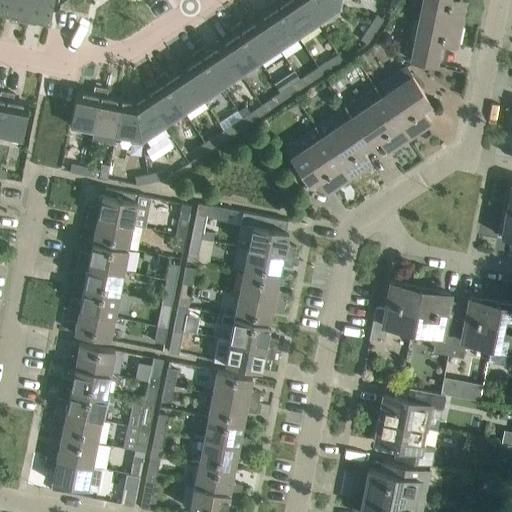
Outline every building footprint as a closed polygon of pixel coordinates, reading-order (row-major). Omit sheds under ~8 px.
[(25,18),(27,0),(4,0),(1,13),(25,18)] [(53,0),(27,0),(25,18),(49,23),(53,0)] [(297,35),(274,0),(271,0),(268,2),(272,9),(259,18),(278,47),(297,35)] [(316,22),(301,0),(286,0),(284,2),(282,0),(274,0),(297,35),(316,22)] [(336,5),(328,0),(301,0),(316,22),(335,9),(336,5)] [(423,0),(420,15),(461,24),(466,1),(461,0),(423,0)] [(377,14),(369,26),(376,30),(383,19),(377,14)] [(457,46),(461,24),(420,15),(414,43),(409,42),(406,57),(445,65),(445,64),(436,62),(440,43),(457,46)] [(278,47),(259,18),(246,27),(241,20),(235,24),(259,60),(278,47)] [(259,60),(235,24),(230,28),(234,35),(221,44),(240,73),(259,60)] [(367,43),(376,30),(369,26),(360,39),(367,43)] [(240,73),(221,44),(208,53),(203,46),(197,50),(221,85),(240,73)] [(221,85),(197,50),(192,53),(196,60),(183,69),(202,98),(221,85)] [(331,58),(319,66),(323,73),(335,65),(331,58)] [(311,81),(323,73),(319,66),(306,75),(311,81)] [(435,110),(406,66),(376,87),(409,137),(430,122),(416,101),(424,96),(434,110),(435,110)] [(202,98),(183,69),(170,78),(165,71),(159,75),(183,111),(202,98)] [(183,111),(159,75),(154,79),(158,85),(145,95),(164,123),(183,111)] [(293,84),(281,92),(285,99),(297,90),(293,84)] [(93,129),(101,87),(94,85),(93,93),(77,90),(70,124),(93,129)] [(115,133),(122,99),(106,96),(108,88),(101,87),(93,129),(115,133)] [(388,151),(409,137),(376,87),(346,107),(365,135),(373,129),(388,151)] [(14,93),(7,91),(0,128),(0,133),(2,134),(22,138),(29,104),(12,101),(14,93)] [(273,107),(285,99),(281,92),(268,100),(273,107)] [(164,123),(145,95),(148,100),(136,108),(142,139),(164,123)] [(142,139),(136,108),(121,105),(122,99),(115,133),(142,139)] [(240,112),(243,117),(247,124),(259,115),(255,109),(251,111),(248,107),(240,112)] [(356,141),(365,135),(346,107),(316,127),(349,177),(371,163),(356,141)] [(247,124),(243,117),(231,125),(235,132),(247,124)] [(349,177),(316,127),(302,136),(285,147),(315,190),(316,190),(306,175),(314,169),(328,191),(349,177)] [(217,134),(205,142),(209,149),(221,141),(217,134)] [(197,157),(209,149),(205,142),(193,151),(197,157)] [(84,174),(86,166),(71,163),(70,171),(84,174)] [(100,168),(86,166),(84,174),(98,176),(100,168)] [(163,171),(149,173),(151,181),(165,178),(163,171)] [(151,181),(149,173),(135,176),(136,184),(151,181)] [(133,224),(138,194),(105,187),(104,194),(102,193),(99,207),(89,204),(86,215),(133,224)] [(198,202),(196,214),(207,216),(209,205),(198,202)] [(209,205),(207,216),(225,220),(237,212),(238,210),(209,205)] [(511,210),(506,209),(501,236),(511,238),(511,210)] [(286,230),(288,220),(243,211),(241,222),(253,225),(248,246),(294,256),(296,245),(285,243),(288,230),(286,230)] [(203,238),(207,216),(196,214),(191,236),(201,238),(203,238)] [(128,247),(133,224),(86,215),(85,225),(95,227),(93,240),(128,247)] [(179,217),(176,233),(186,235),(189,219),(179,217)] [(182,251),(186,235),(176,233),(172,249),(182,251)] [(198,254),(201,238),(191,236),(188,252),(198,254)] [(123,270),(128,247),(93,240),(90,253),(79,251),(77,261),(123,270)] [(292,266),(294,256),(248,246),(244,270),(279,277),(282,264),(292,266)] [(119,293),(123,270),(77,261),(75,271),(86,273),(84,286),(119,293)] [(170,263),(167,279),(176,281),(180,265),(170,263)] [(185,266),(182,282),(192,284),(195,268),(185,266)] [(277,289),(279,277),(244,270),(239,293),(285,302),(287,291),(277,289)] [(172,304),(176,281),(167,279),(162,302),(172,304)] [(412,328),(420,287),(391,281),(386,308),(376,306),(369,338),(384,341),(388,324),(412,328)] [(187,307),(192,284),(182,282),(179,298),(177,305),(187,307)] [(114,316),(119,293),(84,286),(81,299),(70,297),(68,307),(114,316)] [(450,293),(420,287),(412,328),(427,331),(431,342),(435,343),(433,350),(448,353),(455,319),(445,317),(450,293)] [(283,312),(285,302),(239,293),(235,316),(270,323),(272,310),(283,312)] [(491,344),(499,302),(470,297),(465,321),(455,319),(448,353),(463,356),(466,339),(491,344)] [(167,327),(172,304),(162,302),(157,325),(167,327)] [(511,304),(499,302),(491,344),(511,347),(511,364),(511,366),(511,365),(511,304)] [(185,319),(187,307),(177,305),(176,312),(173,328),(183,330),(183,329),(195,332),(197,321),(185,319)] [(110,339),(114,316),(68,307),(66,317),(77,319),(75,332),(110,339)] [(267,335),(270,323),(235,316),(223,314),(221,322),(233,325),(230,339),(276,348),(278,338),(267,335)] [(164,343),(167,327),(157,325),(154,341),(164,343)] [(183,332),(183,330),(173,328),(169,351),(187,355),(191,333),(183,332)] [(276,348),(230,339),(219,337),(214,360),(261,369),(263,356),(274,358),(276,348)] [(110,372),(115,349),(80,342),(77,355),(66,353),(64,363),(110,372)] [(106,395),(110,372),(64,363),(62,374),(73,376),(71,388),(106,395)] [(152,364),(149,380),(158,382),(162,366),(152,364)] [(167,368),(164,384),(174,385),(177,370),(167,368)] [(250,389),(252,376),(217,369),(213,392),(259,401),(261,391),(250,389)] [(443,376),(440,393),(441,393),(444,394),(453,395),(456,396),(460,379),(443,376)] [(154,405),(158,382),(149,380),(144,403),(154,405)] [(171,401),(174,385),(164,384),(161,400),(171,401)] [(442,406),(444,394),(441,393),(440,393),(409,387),(407,398),(383,393),(379,417),(426,426),(430,404),(442,406)] [(101,419),(106,395),(71,388),(68,401),(57,399),(55,410),(101,419)] [(256,412),(259,401),(213,392),(208,416),(243,422),(246,410),(256,412)] [(149,428),(154,405),(144,403),(139,426),(149,428)] [(97,442),(101,419),(55,410),(53,420),(64,422),(61,435),(97,442)] [(158,414),(155,430),(165,431),(168,415),(158,414)] [(241,435),(243,422),(208,416),(204,439),(249,448),(251,437),(241,435)] [(426,426),(379,417),(374,441),(398,445),(396,457),(430,464),(434,445),(422,443),(426,426)] [(146,444),(149,428),(139,426),(136,442),(146,444)] [(161,455),(165,431),(155,430),(151,453),(161,455)] [(92,465),(97,442),(61,435),(59,447),(48,445),(46,456),(92,465)] [(247,458),(249,448),(204,439),(199,462),(234,469),(237,456),(247,458)] [(157,473),(161,455),(151,453),(146,476),(156,478),(166,480),(167,475),(157,473)] [(88,488),(92,465),(46,456),(44,466),(55,468),(52,481),(88,488)] [(133,456),(130,472),(140,474),(143,458),(133,456)] [(430,469),(402,464),(382,460),(381,468),(369,466),(365,488),(424,499),(430,469)] [(232,481),(234,469),(199,462),(194,485),(240,494),(242,483),(232,481)] [(137,490),(140,474),(130,472),(127,488),(137,490)] [(153,493),(156,478),(146,476),(143,492),(153,493)] [(238,504),(240,494),(194,485),(190,508),(192,509),(209,511),(225,511),(228,502),(238,504)] [(421,511),(424,499),(365,488),(360,509),(372,511),(371,511),(421,511)]
